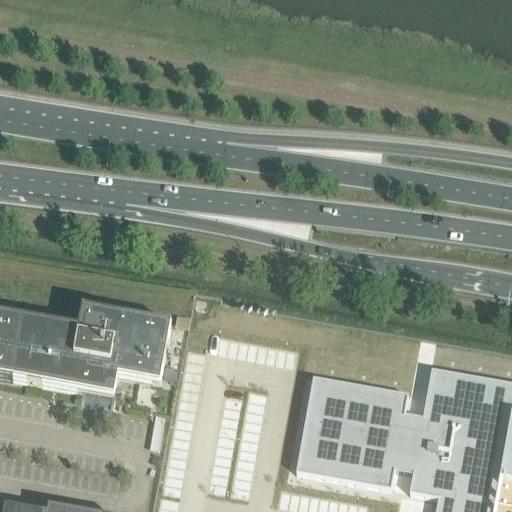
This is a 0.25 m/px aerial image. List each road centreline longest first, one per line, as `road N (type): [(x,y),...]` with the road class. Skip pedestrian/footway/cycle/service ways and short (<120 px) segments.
road 1 (primary): [(120,192),(383,266),(511,289)]
road 2 (primary): [(120,192),(511,242)]
road 3 (primary): [(511,197),(193,150)]
road 4 (primary): [(511,164),(391,148),(193,150)]
road 5 (primary): [(193,150),(0,121)]
road 6 (primary): [(0,176),(120,192)]
